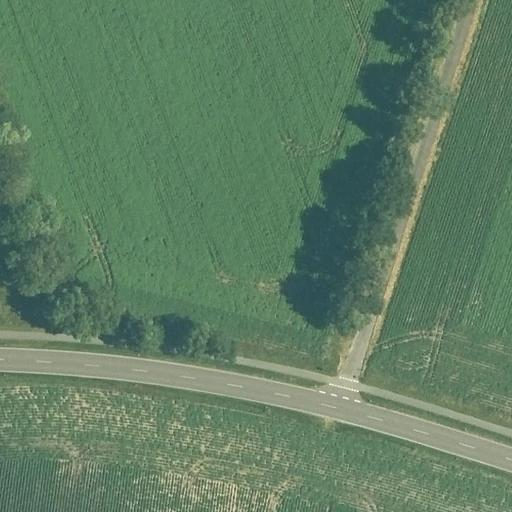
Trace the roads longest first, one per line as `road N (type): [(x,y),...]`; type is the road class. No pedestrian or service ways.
road 1 (residential): [(468,0),(336,413)]
road 2 (tertiary): [(336,413),(106,371),(0,364)]
road 3 (tertiary): [(511,468),(336,413)]
